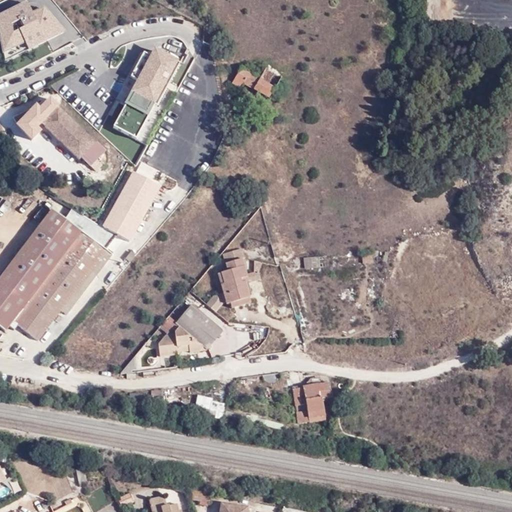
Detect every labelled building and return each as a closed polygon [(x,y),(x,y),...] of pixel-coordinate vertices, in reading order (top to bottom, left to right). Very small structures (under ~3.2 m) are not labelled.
[(36,48),(61,35),(42,11),(31,17),(25,6),(0,18),(0,51),(3,63),(35,47),(36,48)] [(437,30),(427,28),(426,37),(435,38),(437,30)] [(181,66),(156,53),(152,59),(144,55),(131,79),(139,84),(133,95),(158,109),(181,66)] [(281,95),(275,92),(281,81),(265,72),(260,82),(241,72),(230,89),(239,95),(242,90),(268,105),(270,102),(273,104),(277,103),(281,95)] [(91,168),(105,154),(58,110),(42,126),(80,163),(83,160),(91,168)] [(177,177),(195,143),(161,125),(144,159),(177,177)] [(82,214),(79,217),(73,225),(0,323),(0,325),(6,330),(13,320),(40,339),(62,309),(68,313),(124,237),(131,240),(160,185),(133,171),(131,175),(103,227),(82,214)] [(61,215),(73,225),(79,217),(67,208),(61,215)] [(0,277),(0,323),(73,225),(61,215),(52,209),(0,277)] [(373,263),(372,252),(320,257),(321,267),(373,263)] [(311,268),(321,267),(320,257),(311,258),(311,268)] [(220,315),(240,310),(237,295),(253,291),(252,284),(258,275),(250,275),(247,285),(239,287),(237,279),(240,279),(235,260),(215,265),(220,283),(209,285),(214,305),(216,316),(220,315)] [(205,307),(198,316),(206,324),(212,317),(210,306),(205,307)] [(222,321),(242,316),(240,310),(220,315),(222,321)] [(181,315),(165,332),(170,336),(190,354),(192,357),(195,361),(211,343),(181,315)] [(189,360),(192,357),(190,354),(170,336),(164,342),(156,342),(147,351),(151,364),(165,362),(165,357),(167,357),(170,354),(179,353),(179,359),(179,361),(189,360)] [(165,357),(165,362),(169,362),(173,359),(179,359),(179,353),(170,354),(167,357),(165,357)] [(318,413),(320,422),(326,421),(322,402),(331,400),(327,385),(322,386),(321,381),(311,383),(313,388),(294,393),(298,410),(308,408),(310,415),(318,413)] [(196,396),(195,412),(223,415),(225,399),(196,396)] [(308,408),(298,410),(303,427),(312,424),(310,415),(308,408)] [(310,415),(312,424),(320,422),(318,413),(310,415)] [(0,499),(21,489),(14,475),(0,481),(0,499)] [(215,497),(194,494),(192,502),(202,504),(202,508),(210,510),(211,506),(213,506),(215,497)] [(132,495),(120,502),(125,510),(129,507),(136,504),(132,495)] [(177,511),(176,507),(170,509),(167,497),(150,502),(152,511),(177,511)]
